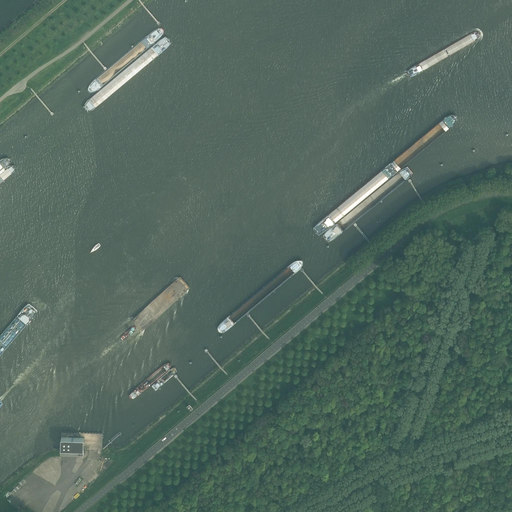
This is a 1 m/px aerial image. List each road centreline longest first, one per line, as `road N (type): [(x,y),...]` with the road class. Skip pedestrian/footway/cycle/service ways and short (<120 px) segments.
road 1 (tertiary): [(79,511),(433,214),(511,193)]
road 2 (unclassified): [(0,100),(131,0)]
